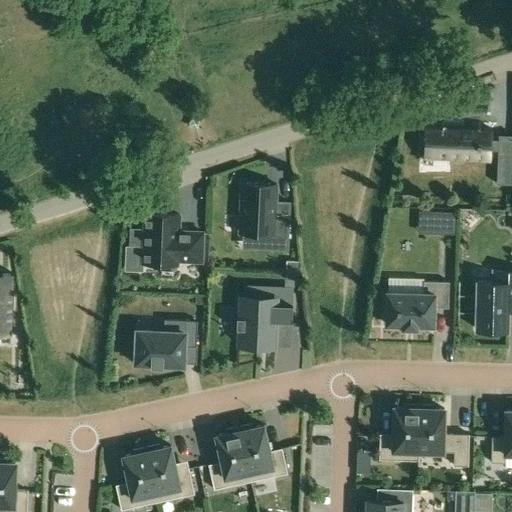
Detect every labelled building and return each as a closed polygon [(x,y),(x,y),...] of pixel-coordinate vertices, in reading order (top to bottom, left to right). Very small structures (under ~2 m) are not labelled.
[(424,155),(424,157),(490,159),(491,129),(471,129),(471,127),(461,127),(461,128),(424,127),(424,128),(436,129),(435,156),(424,155)] [(511,168),(511,154),(498,154),(497,183),(511,184),(511,168)] [(261,232),(260,248),(287,249),(289,201),(288,201),(288,208),(278,208),(278,201),(276,201),(276,184),(242,182),(239,231),(261,232)] [(440,232),(452,232),(453,210),(441,210),(440,232)] [(131,227),(130,246),(144,247),(143,263),(177,264),(177,261),(203,262),(204,231),(178,230),(178,214),(145,212),(144,227),(131,227)] [(286,270),(298,270),(299,261),(286,261),(286,270)] [(298,270),(286,270),(286,278),(298,278),(298,270)] [(476,328),(487,329),(487,333),(503,333),(503,329),(506,329),(507,310),(511,310),(511,270),(494,270),(494,281),(478,281),(476,328)] [(0,333),(11,334),(11,335),(12,316),(11,316),(12,281),(13,281),(13,273),(12,273),(12,274),(0,273),(0,333)] [(434,325),(434,307),(448,307),(449,281),(424,280),(423,290),(423,292),(417,292),(402,292),(387,291),(386,323),(403,324),(403,327),(406,327),(413,327),(416,327),(416,324),(434,325)] [(291,323),(293,287),(245,284),(244,294),(239,294),(237,347),(277,349),(278,322),(291,323)] [(206,295),(196,294),(195,302),(205,303),(206,295)] [(151,362),(151,364),(162,364),(162,363),(183,364),(184,345),(196,346),(197,320),(163,319),(163,330),(136,329),(135,341),(131,341),(130,361),(151,362)] [(254,378),(279,374),(277,362),(252,365),(254,378)] [(95,396),(111,396),(111,371),(96,371),(95,396)] [(492,399),(493,421),(503,420),(502,399),(492,399)] [(418,450),(419,404),(404,404),(404,406),(404,407),(398,407),(394,406),(393,406),(393,433),(380,433),(379,458),(417,459),(418,450)] [(434,405),(419,404),(418,450),(443,451),(454,451),(454,454),(454,464),(468,465),(469,433),(443,433),(444,408),(435,408),(434,408),(434,405)] [(511,452),(511,409),(505,410),(505,436),(492,436),(491,462),(505,462),(506,452),(511,452)] [(251,422),(239,425),(251,480),(287,472),(282,447),(269,450),(264,423),(252,426),(251,422)] [(251,480),(239,425),(225,428),(226,432),(215,434),(221,461),(209,463),(214,488),(251,480)] [(321,427),(320,470),(337,470),(338,428),(321,427)] [(159,443),(146,446),(158,501),(194,493),(189,468),(177,470),(171,444),(160,447),(159,443)] [(158,501),(146,446),(132,449),(133,452),(122,455),(128,481),(116,483),(121,509),(158,501)] [(0,511),(26,511),(27,489),(14,489),(15,462),(5,462),(5,459),(0,458),(0,511)] [(367,499),(366,511),(411,511),(413,490),(380,489),(379,499),(367,499)]
